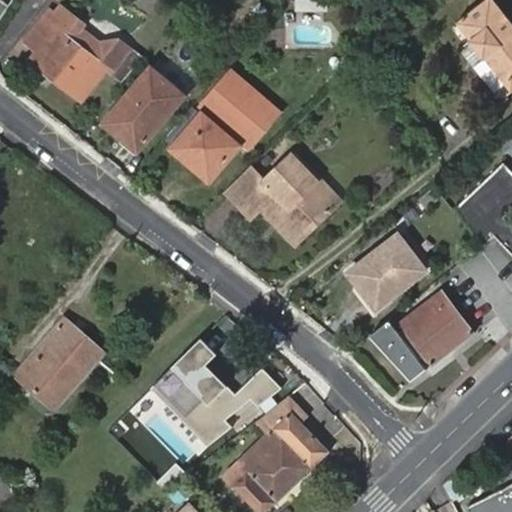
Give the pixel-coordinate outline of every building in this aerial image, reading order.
[(0,0),(0,21),(13,0),(0,0)] [(511,82),(511,26),(491,0),(489,0),(458,25),(471,41),(470,43),(485,61),(486,60),(507,86),(511,82)] [(49,13),(26,43),(38,52),(30,62),(82,102),(106,70),(113,75),(131,52),(119,42),(105,43),(102,47),(81,30),(84,26),(61,8),(54,17),(49,13)] [(128,137),(142,148),(183,97),(150,70),(106,126),(125,141),(128,137)] [(205,117),(176,149),(211,180),(240,148),(205,117)] [(138,152),(142,148),(128,137),(125,141),(138,152)] [(267,185),(255,171),(227,195),(251,222),(263,212),(276,227),(281,223),(285,228),(281,233),(295,249),(339,212),(295,162),(267,185)] [(511,170),(507,165),(459,211),(486,247),(498,238),(500,235),(511,248),(511,170)] [(425,210),(442,197),(435,188),(419,201),(425,210)] [(281,223),(276,227),(281,233),(285,228),(281,223)] [(398,238),(355,272),(370,289),(364,294),(377,310),(424,272),(398,238)] [(370,289),(355,272),(349,276),(364,294),(370,289)] [(391,323),(374,336),(411,384),(427,371),(420,359),(425,357),(432,366),(475,333),(443,291),(400,324),(404,329),(399,333),(391,323)] [(72,326),(64,319),(60,325),(68,331),(72,326)] [(68,331),(60,325),(15,375),(38,395),(43,391),(62,406),(100,361),(79,342),(83,336),(72,326),(68,331)] [(79,342),(100,361),(105,355),(83,336),(79,342)] [(204,338),(151,388),(210,447),(234,427),(227,420),(252,400),(260,406),(284,388),(266,368),(237,394),(210,365),(219,354),(204,338)] [(38,395),(57,411),(62,406),(43,391),(38,395)] [(298,408),(288,397),(257,423),(268,435),(269,437),(276,430),(313,470),(330,454),(292,414),(298,408)] [(224,478),(256,511),(269,511),(277,504),(313,470),(276,430),(269,437),(268,435),(224,478)] [(0,505),(14,487),(0,477),(0,505)] [(183,482),(167,496),(175,503),(179,503),(192,492),(183,482)] [(511,511),(511,488),(468,508),(469,511),(511,511)]
